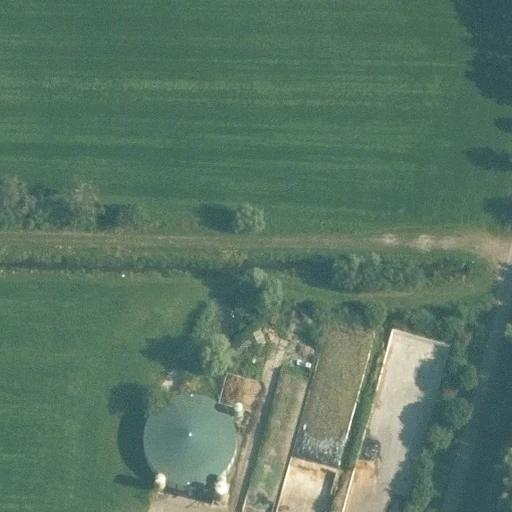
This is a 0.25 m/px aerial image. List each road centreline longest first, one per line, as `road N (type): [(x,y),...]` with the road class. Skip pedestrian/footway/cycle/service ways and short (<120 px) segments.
road 1 (track): [(511,247),(0,239)]
road 2 (unclassified): [(448,511),(511,281)]
